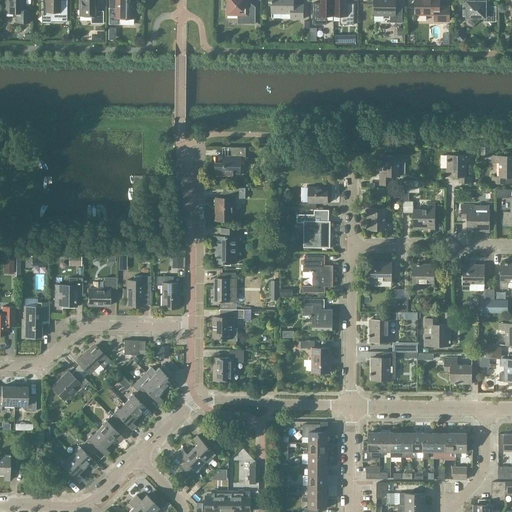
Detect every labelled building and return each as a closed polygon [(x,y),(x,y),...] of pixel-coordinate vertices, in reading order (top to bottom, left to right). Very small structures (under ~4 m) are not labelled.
[(4,2),(4,13),(16,13),(16,23),(29,23),(29,10),(22,10),(22,0),(7,0),(7,2),(4,2)] [(43,2),(43,15),(50,15),(50,21),(49,21),(49,22),(66,22),(66,0),(45,0),(45,3),(43,3),(43,2)] [(102,23),(103,11),(96,11),(96,0),(79,0),(79,16),(90,16),(90,23),(102,23)] [(133,0),(114,0),(115,8),(108,8),(108,24),(119,24),(119,18),(133,18),(133,0)] [(255,23),(255,7),(247,7),(247,0),(227,0),(227,15),(238,15),(238,23),(255,23)] [(303,19),(303,5),(293,5),(293,0),(271,0),(271,13),(290,13),(290,19),(303,19)] [(333,16),(333,0),(321,0),(321,3),(312,3),(312,24),(326,24),(326,16),(333,16)] [(333,0),(333,16),(340,16),(340,24),(354,24),(354,3),(345,3),(344,0),(333,0)] [(402,22),(402,8),(395,8),(395,0),(373,0),(373,15),(390,15),(390,22),(402,22)] [(415,0),(415,15),(434,15),(434,21),(449,21),(449,7),(439,6),(439,0),(415,0)] [(483,0),(463,0),(463,7),(466,7),(466,17),(484,17),(484,21),(495,21),(495,7),(487,7),(485,5),(485,1),(483,1),(483,0)] [(245,159),(246,147),(255,147),(231,147),(231,157),(215,157),(215,174),(241,174),(241,159),(245,159)] [(407,161),(407,154),(381,154),(381,159),(380,159),(380,161),(381,161),(381,176),(379,176),(379,185),(392,185),(392,176),(399,176),(399,161),(407,161)] [(473,162),(473,155),(447,155),(447,159),(446,159),(446,161),(447,161),(447,176),(459,176),(459,183),(472,183),(472,176),(465,176),(465,162),(473,162)] [(511,155),(492,155),(492,162),(499,162),(499,177),(492,177),(492,183),(505,183),(505,177),(511,177),(511,155)] [(245,198),(245,187),(223,187),(223,197),(215,197),(215,198),(216,198),(216,210),(215,210),(215,220),(236,220),(236,212),(234,212),(234,198),(245,198)] [(299,202),(299,209),(316,209),(316,203),(327,203),(327,187),(308,187),(308,202),(299,202)] [(403,201),(403,188),(391,188),(391,201),(403,201)] [(496,189),(496,197),(504,197),(511,197),(511,212),(504,212),(503,225),(511,224),(511,196),(508,197),(509,189),(496,189)] [(435,228),(435,202),(428,202),(428,209),(413,209),(414,202),(413,202),(413,228),(435,228)] [(461,205),(461,218),(467,218),(467,230),(471,230),(471,231),(474,231),(474,230),(489,231),(489,205),(488,205),(474,205),(461,205)] [(393,208),(367,208),(367,223),(366,223),(366,225),(367,225),(367,230),(392,230),(392,223),(385,223),(385,208),(393,208)] [(329,247),(329,221),(314,221),(314,215),(297,215),(297,222),(304,222),(304,246),(329,247)] [(250,228),(220,228),(220,235),(215,235),(215,247),(216,247),(216,262),(223,262),(223,263),(225,263),(225,262),(236,262),(236,236),(239,236),(239,228),(250,228)] [(81,255),(69,255),(69,260),(75,260),(75,265),(81,265),(81,255)] [(324,255),(305,255),(305,261),(303,261),(303,271),(312,272),(312,286),(302,286),(302,292),(325,292),(325,286),(332,286),(333,265),(322,265),(322,256),(324,256),(324,255)] [(45,269),(45,264),(28,265),(27,256),(17,256),(17,270),(45,269)] [(391,288),(392,262),(370,261),(369,287),(377,287),(377,280),(391,280),(391,288)] [(511,262),(508,262),(505,262),(501,262),(500,288),(508,288),(508,281),(511,281),(511,262)] [(2,276),(12,276),(11,263),(2,263),(2,276)] [(434,290),(434,264),(419,264),(419,263),(417,263),(417,264),(412,264),(412,290),(419,290),(419,283),(433,283),(433,290),(434,290)] [(484,290),(484,264),(462,264),(462,290),(469,290),(469,283),(484,283),(483,290),(484,290)] [(235,279),(236,273),(222,272),(221,278),(214,278),(214,301),(219,301),(219,302),(222,302),(222,301),(229,301),(229,279),(235,279)] [(142,292),(150,292),(150,276),(134,276),(134,280),(126,280),(126,288),(122,288),(122,298),(126,298),(126,306),(142,306),(142,292)] [(178,306),(178,283),(172,283),(172,276),(156,276),(156,284),(162,284),(162,306),(178,306)] [(82,297),(82,278),(82,277),(71,277),(71,285),(54,285),(54,305),(75,305),(75,297),(82,297)] [(116,292),(116,277),(104,277),(104,288),(88,288),(87,305),(109,305),(109,292),(116,292)] [(332,330),(332,309),(321,309),(321,300),(324,300),(324,299),(304,299),(304,305),(302,305),(302,315),(312,316),(312,330),(332,330)] [(494,313),(494,300),(481,299),(481,313),(494,313)] [(494,300),(494,313),(507,313),(507,300),(494,300)] [(48,322),(48,302),(37,302),(37,306),(24,306),(23,319),(21,319),(21,337),(40,337),(40,322),(48,322)] [(14,326),(15,306),(1,306),(1,314),(0,314),(0,334),(7,334),(7,326),(14,326)] [(214,317),(213,337),(228,337),(228,340),(237,341),(237,328),(231,328),(231,317),(244,317),(244,320),(251,320),(251,309),(213,309),(220,309),(219,317),(214,317)] [(450,342),(450,339),(450,324),(438,324),(438,318),(424,318),(424,325),(431,325),(431,339),(424,339),(424,346),(450,346),(450,342)] [(395,320),(369,319),(369,335),(368,335),(368,337),(369,337),(369,342),(395,342),(395,335),(388,335),(388,320),(395,320)] [(511,322),(498,323),(498,330),(505,330),(505,344),(498,344),(511,344),(511,322)] [(137,354),(137,350),(137,341),(137,340),(123,340),(123,354),(137,354)] [(300,341),(300,348),(312,348),(311,372),(329,373),(329,365),(330,365),(330,364),(329,364),(330,348),(314,348),(314,341),(300,341)] [(83,356),(77,362),(89,374),(99,364),(102,368),(109,361),(94,346),(83,356)] [(251,350),(229,349),(229,357),(213,357),(213,367),(214,367),(214,380),(238,380),(238,379),(231,379),(231,373),(235,373),(235,361),(243,361),(243,350),(251,350)] [(501,353),(491,353),(478,353),(478,358),(491,358),(491,359),(500,359),(500,366),(504,366),(504,380),(497,380),(497,381),(511,380),(511,358),(501,359),(501,353)] [(397,358),(371,357),(371,373),(370,373),(370,375),(371,375),(371,380),(396,380),(396,379),(395,379),(395,358),(397,358)] [(471,383),(472,358),(471,358),(471,365),(457,365),(457,358),(444,357),(443,371),(450,371),(449,383),(454,383),(454,384),(456,384),(456,383),(471,383)] [(145,372),(163,390),(168,385),(172,390),(176,386),(169,378),(173,374),(163,364),(159,368),(158,367),(154,371),(151,366),(145,372)] [(68,371),(52,387),(64,400),(79,385),(81,388),(88,381),(76,369),(71,374),(69,372),(68,371)] [(157,395),(163,390),(145,372),(132,385),(137,390),(147,400),(151,396),(158,404),(162,400),(157,395)] [(14,405),(14,386),(1,386),(1,395),(0,395),(0,410),(1,410),(1,405),(14,405)] [(35,411),(35,396),(27,396),(27,386),(14,386),(14,405),(22,405),(22,407),(25,411),(35,411)] [(143,404),(147,400),(137,390),(133,394),(132,393),(128,397),(129,398),(124,403),(136,416),(141,411),(146,416),(150,412),(143,404)] [(131,421),(136,416),(124,403),(118,408),(117,407),(113,411),(114,412),(110,416),(120,426),(124,422),(132,430),(136,426),(131,421)] [(116,430),(120,426),(110,416),(106,420),(105,419),(101,423),(102,424),(97,429),(110,442),(115,437),(119,442),(123,438),(116,430)] [(327,431),(320,431),(320,424),(302,424),(302,437),(309,437),(309,442),(327,442),(327,431)] [(104,447),(110,442),(97,429),(92,434),(91,433),(87,437),(88,438),(84,442),(94,452),(98,448),(105,456),(109,452),(104,447)] [(380,456),(380,432),(368,432),(368,440),(363,440),(363,450),(368,450),(368,455),(371,458),(379,458),(379,456),(380,456)] [(390,451),(390,432),(380,432),(380,456),(384,457),(384,450),(390,451)] [(390,451),(390,457),(401,457),(401,451),(401,432),(390,432),(390,451)] [(412,458),(412,457),(412,432),(401,432),(401,451),(401,457),(412,458)] [(412,451),(412,457),(417,457),(422,457),(422,451),(423,451),(423,432),(412,432),(412,451)] [(434,451),(434,433),(423,432),(423,451),(422,451),(422,457),(422,459),(428,459),(428,451),(434,451)] [(444,451),(445,433),(434,433),(434,451),(444,451)] [(455,451),(455,433),(445,433),(444,451),(444,456),(449,456),(450,451),(455,451)] [(466,440),(467,433),(455,433),(455,451),(466,451),(466,450),(471,450),(471,440),(466,440)] [(192,449),(205,462),(210,456),(211,457),(215,454),(214,452),(219,447),(209,437),(204,442),(197,435),(193,439),(198,443),(192,449)] [(89,456),(94,452),(84,442),(80,446),(78,445),(75,449),(76,450),(70,455),(83,468),(88,463),(93,468),(97,464),(89,456)] [(327,442),(309,442),(302,442),(302,448),(309,448),(308,453),(327,453),(327,442)] [(200,467),(205,462),(192,449),(187,454),(183,449),(179,453),(186,460),(181,465),(191,475),(196,470),(197,472),(201,468),(200,467)] [(327,464),(327,453),(308,453),(308,464),(327,464)] [(9,470),(16,470),(16,456),(9,456),(9,454),(4,454),(4,456),(0,455),(0,473),(3,474),(3,480),(9,480),(9,470)] [(78,473),(83,468),(70,455),(65,460),(64,459),(60,463),(61,464),(57,468),(67,478),(71,475),(78,482),(82,478),(78,473)] [(327,475),(327,464),(308,464),(308,475),(327,475)] [(412,479),(412,473),(411,468),(405,468),(405,473),(401,473),(401,478),(412,479)] [(414,473),(414,479),(422,479),(422,470),(420,470),(419,473),(414,473)] [(433,473),(428,473),(426,473),(426,470),(422,470),(422,479),(433,479),(433,473)] [(326,486),(327,475),(308,475),(308,486),(326,486)] [(382,498),(382,493),(388,493),(388,483),(376,483),(376,492),(376,498),(382,498)] [(302,485),(302,496),(308,496),(326,496),(326,486),(308,486),(302,485)] [(249,511),(249,496),(249,491),(243,491),(243,489),(239,489),(238,491),(227,491),(227,511),(240,511),(241,511),(249,511)] [(227,511),(227,491),(212,491),(212,496),(205,496),(205,510),(213,511),(227,511)] [(132,498),(144,511),(153,511),(158,507),(160,509),(164,504),(153,492),(148,496),(146,494),(140,499),(136,494),(132,498)] [(424,493),(405,493),(400,492),(400,504),(423,504),(424,493)] [(326,496),(308,496),(302,496),(302,501),(308,501),(308,507),(304,507),(303,511),(317,511),(317,508),(326,508),(326,496)] [(144,511),(132,498),(128,502),(133,507),(127,511),(144,511)] [(492,504),(489,504),(490,499),(480,499),(480,504),(473,504),(473,511),(498,511),(499,510),(491,510),(492,504)]
